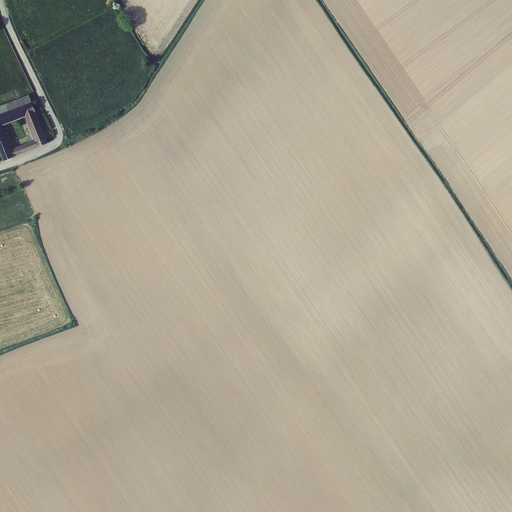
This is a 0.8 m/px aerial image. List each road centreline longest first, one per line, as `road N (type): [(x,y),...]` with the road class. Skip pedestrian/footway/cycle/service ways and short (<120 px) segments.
road 1 (unclassified): [(0,166),(59,136),(0,0)]
road 2 (track): [(59,136),(76,144),(126,112),(197,0)]
